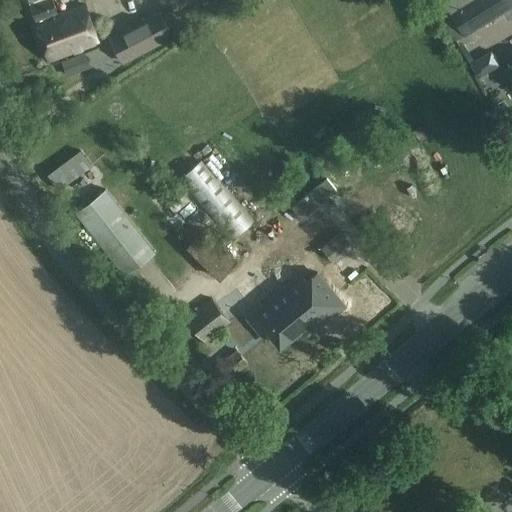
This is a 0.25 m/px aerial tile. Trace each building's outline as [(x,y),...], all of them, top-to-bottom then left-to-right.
[(36,22),(43,41),(92,23),(85,4),(58,14),(53,0),(43,0),(31,5),(37,22),(36,22)] [(511,0),(468,0),(450,11),(464,35),(511,6),(511,0)] [(145,18),(109,38),(123,63),(159,44),(172,37),(158,11),(145,18)] [(99,42),(92,23),(43,41),(50,60),(99,42)] [(492,51),(471,64),(479,77),(500,64),(492,51)] [(69,59),(61,62),(67,77),(74,74),(69,59)] [(81,148),(48,173),(60,189),(93,164),(81,148)] [(253,223),(248,217),(201,160),(179,178),(230,241),(253,223)] [(155,252),(106,189),(76,212),(126,275),(155,252)] [(178,236),(219,280),(238,262),(207,228),(214,222),(200,208),(187,220),(191,224),(178,236)] [(284,288),(248,317),(262,334),(268,329),(281,345),(310,321),(316,329),(344,305),(318,273),(307,281),(301,274),(284,288)] [(187,319),(208,345),(218,337),(215,333),(230,321),(212,299),(187,319)] [(248,363),(238,350),(219,365),(229,378),(248,363)]
